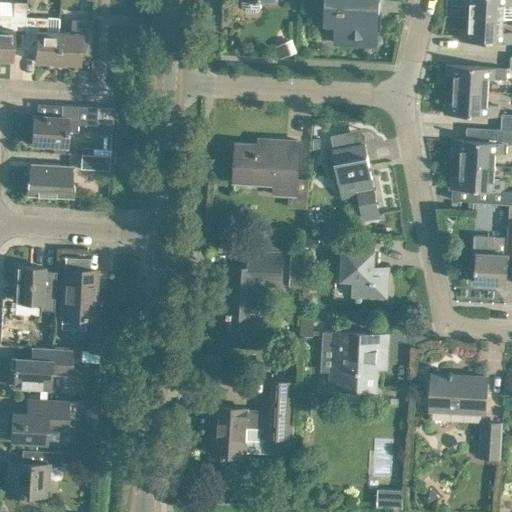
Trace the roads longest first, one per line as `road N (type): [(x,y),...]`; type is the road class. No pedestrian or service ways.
road 1 (residential): [(511,330),(443,325),(404,93)]
road 2 (unclassified): [(142,511),(160,234)]
road 3 (residential): [(404,93),(168,83)]
road 4 (residential): [(0,224),(160,234)]
road 5 (unclassified): [(160,234),(168,83)]
